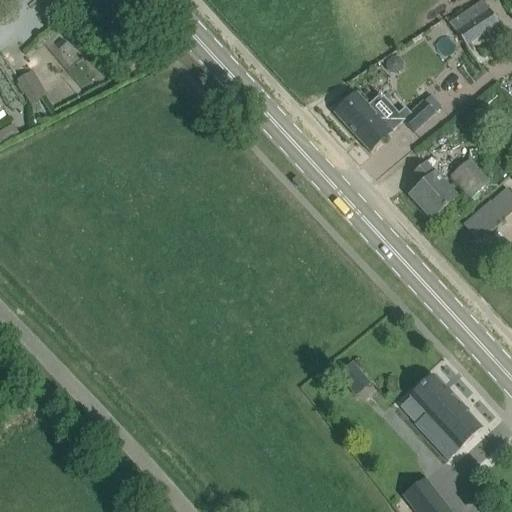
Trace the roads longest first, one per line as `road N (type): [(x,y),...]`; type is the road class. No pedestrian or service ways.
road 1 (primary): [(511,379),(161,0)]
road 2 (unclassified): [(186,511),(0,304)]
